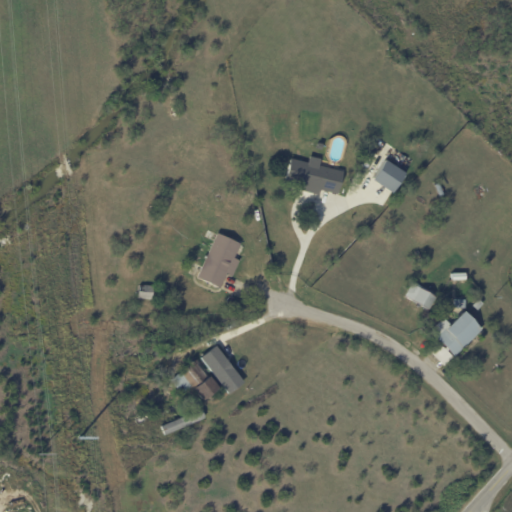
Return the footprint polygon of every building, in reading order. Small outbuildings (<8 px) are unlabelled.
[(226,154),(233,172),(227,175),(219,157),(226,154)] [(322,161),(321,165),(345,171),(340,194),(322,190),(321,195),(302,190),(303,185),(287,182),(293,158),(310,162),(312,156),(323,159),(322,161)] [(380,183),(373,178),(386,158),(406,171),(393,191),(380,183)] [(228,176),(235,174),(237,183),(229,184),(228,176)] [(469,245),(462,239),(471,227),(478,233),(469,245)] [(233,240),(241,244),(235,258),(240,261),(235,272),(242,275),(239,279),(233,276),(233,277),(227,274),(221,289),(198,278),(218,233),(233,240)] [(421,288),(437,297),(430,310),(406,296),(413,284),(421,288)] [(139,292),(153,293),(153,300),(138,298),(139,292)] [(473,306),(479,299),(484,304),(478,311),(473,306)] [(466,308),(455,308),(455,300),(467,300),(467,308),(466,308)] [(478,335),(455,357),(431,331),(444,318),(451,326),(466,312),(483,330),(478,335)] [(243,382),(213,345),(198,357),(228,394),(243,382)] [(211,377),(220,389),(204,401),(193,386),(182,394),(172,380),(191,366),(189,364),(193,361),(194,363),(197,360),(199,363),(203,360),(214,375),(211,377)] [(143,412),(149,408),(153,415),(148,419),(143,412)]
